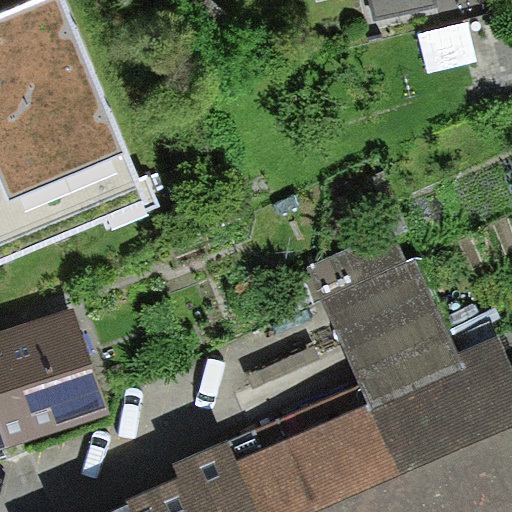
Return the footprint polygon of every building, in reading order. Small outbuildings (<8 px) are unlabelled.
[(0,264),(108,220),(111,228),(162,207),(148,175),(137,180),(62,0),(26,0),(0,11),(0,264)] [(371,0),(375,19),(435,5),(434,0),(371,0)] [(362,383),(228,442),(256,511),(511,511),(511,368),(499,335),(459,351),(417,257),(405,262),(394,232),(290,277),(305,309),(324,300),(362,383)] [(0,446),(108,412),(73,306),(0,329),(0,446)] [(128,505),(111,511),(256,511),(228,442),(174,466),(179,478),(125,501),(128,505)]
